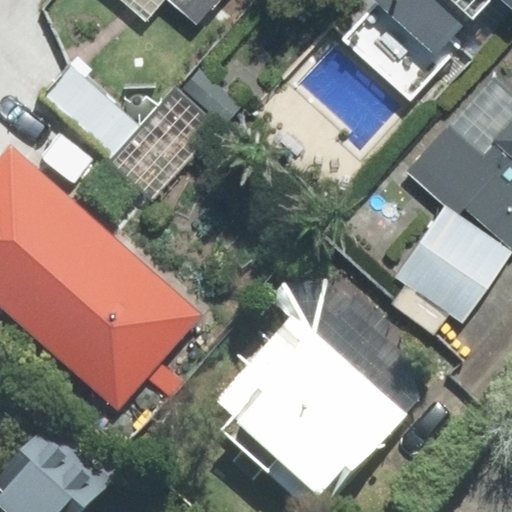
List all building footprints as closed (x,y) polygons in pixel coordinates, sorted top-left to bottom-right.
[(191,0),(209,15),(222,0),(191,0)] [(371,0),(394,19),(410,0),(371,0)] [(511,0),(460,0),(412,54),(462,99),(511,43),(511,0)] [(41,90),(60,109),(26,144),(80,196),(114,161),(142,189),(200,129),(99,30),(41,90)] [(511,120),(487,148),(456,121),(423,157),(511,237),(511,236),(511,120)] [(0,284),(58,223),(0,169),(0,284)] [(510,250),(449,205),(402,268),(464,313),(510,250)] [(404,419),(317,343),(242,428),(328,504),(404,419)] [(0,511),(89,511),(127,471),(63,413),(0,481),(0,511)]
